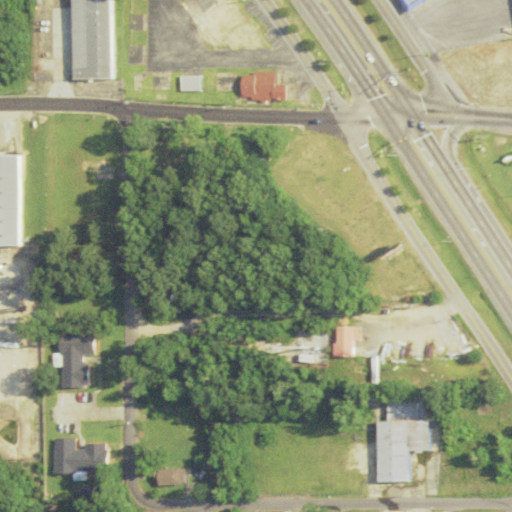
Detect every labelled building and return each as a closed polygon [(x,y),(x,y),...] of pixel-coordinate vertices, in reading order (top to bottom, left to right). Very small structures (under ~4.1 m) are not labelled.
[(106,0),(66,0),(67,80),(106,79),(106,0)] [(217,0),(199,11),(207,25),(191,34),(200,48),(213,40),(223,56),(251,39),(227,0),(217,0)] [(511,0),(394,0),(403,14),(424,0),(511,0)] [(511,85),(501,50),(511,46),(511,85)] [(456,53),(480,87),(480,90),(468,97),(444,61),(456,53)] [(269,72),(233,73),(234,101),(280,100),(279,85),(269,85),(269,72)] [(193,76),(173,76),(173,91),(193,91),(193,76)] [(146,173),(168,173),(168,140),(146,140),(146,173)] [(336,200),(355,171),(316,145),(310,154),(302,149),(284,176),(295,184),(300,176),(336,200)] [(0,246),(15,247),(15,155),(0,154),(0,246)] [(381,294),(421,272),(411,255),(372,277),(381,294)] [(135,287),(137,294),(148,290),(146,283),(135,287)] [(330,356),(351,357),(352,327),(331,326),(330,356)] [(85,365),(78,365),(78,356),(89,356),(89,334),(55,334),(55,387),(85,387),(85,365)] [(374,482),(406,482),(405,451),(426,451),(425,396),(361,397),(361,408),(380,407),(380,421),(374,421),(374,482)] [(146,398),(146,415),(166,415),(166,398),(146,398)] [(167,446),(164,430),(140,434),(144,451),(167,446)] [(78,444),(78,449),(70,449),(70,438),(50,438),(50,472),(103,472),(103,444),(78,444)] [(181,485),(181,469),(154,469),(154,485),(181,485)]
